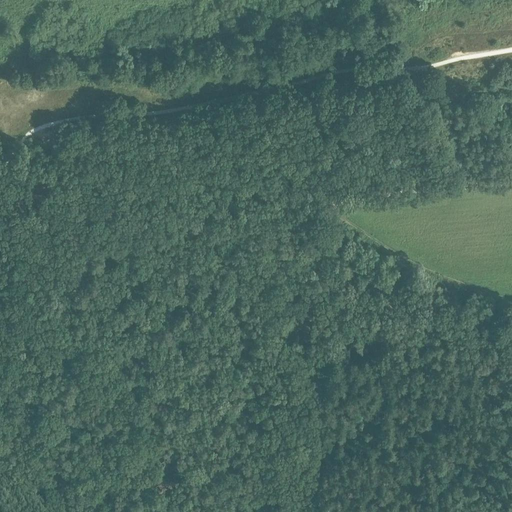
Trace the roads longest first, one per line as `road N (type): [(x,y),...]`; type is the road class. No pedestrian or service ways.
road 1 (track): [(224,489),(211,422),(215,362),(234,320),(326,200),(374,243),(511,313)]
road 2 (track): [(100,254),(292,205),(511,178)]
road 3 (track): [(60,260),(88,428),(119,449),(161,453),(198,469),(224,489),(235,511)]
road 4 (unknown): [(317,159),(226,166),(114,209),(60,260)]
road 5 (track): [(335,349),(511,357)]
road 6 (track): [(329,511),(335,349)]
